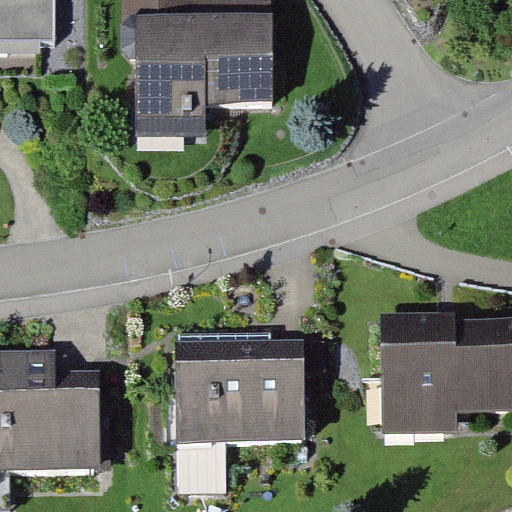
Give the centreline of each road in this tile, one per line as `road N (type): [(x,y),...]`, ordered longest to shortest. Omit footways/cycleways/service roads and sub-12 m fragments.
road 1 (residential): [(0,276),(197,243),(357,194)]
road 2 (residential): [(449,156),(348,0)]
road 3 (residential): [(511,278),(439,264),(402,247),(372,224),(357,194)]
